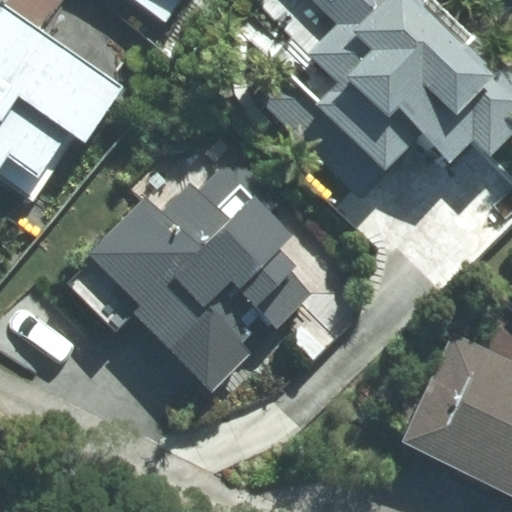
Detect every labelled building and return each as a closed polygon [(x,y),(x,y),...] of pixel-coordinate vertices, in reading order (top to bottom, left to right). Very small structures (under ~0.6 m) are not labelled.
[(123,0),(165,29),(184,0),(123,0)] [(456,52),(402,0),(311,0),(336,24),(304,56),(309,60),(263,106),(358,200),(413,146),(440,172),(463,149),(482,168),(511,137),(511,76),(472,37),(456,52)] [(116,88),(0,8),(0,185),(33,208),(116,88)] [(143,198),(84,255),(132,304),(124,311),(207,395),(306,298),(268,260),(288,241),(266,219),(290,196),(236,141),(160,216),(143,198)] [(511,359),(445,327),(389,438),(511,498),(511,359)]
